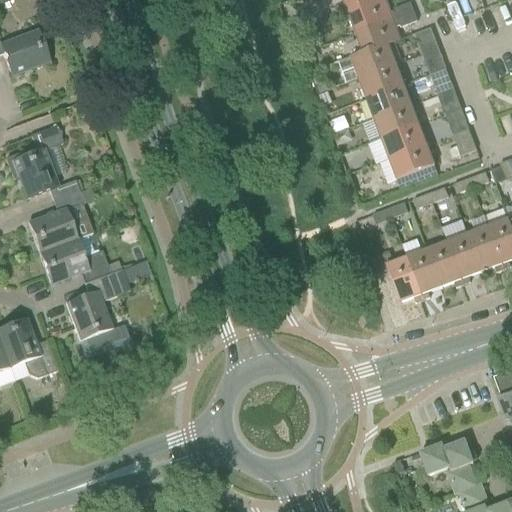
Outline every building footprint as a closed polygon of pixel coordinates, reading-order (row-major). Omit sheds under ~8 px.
[(340,0),(347,16),(384,2),(382,0),(340,0)] [(394,14),(389,16),(384,2),(347,16),(354,37),(413,15),(410,6),(393,12),(394,14)] [(400,30),(417,24),(413,15),(354,37),(361,57),(362,57),(387,48),(393,46),(399,44),(400,43),(395,30),(399,28),(400,30)] [(421,35),(414,37),(417,46),(417,47),(434,41),(430,31),(421,35)] [(37,35),(0,48),(0,57),(2,57),(11,79),(48,65),(37,35)] [(361,57),(349,62),(356,82),(400,66),(398,59),(393,46),(387,48),(362,57),(361,57)] [(442,62),(426,68),(429,78),(445,72),(442,62)] [(397,75),(403,73),(400,66),(356,82),(364,103),(402,88),(397,75)] [(445,72),(429,78),(433,87),(449,81),(445,72)] [(413,99),(407,101),(402,88),(364,103),(372,123),(416,106),(413,99)] [(457,103),(441,109),(444,118),(460,112),(457,103)] [(413,116),(418,114),(416,106),(372,123),(380,143),(418,129),(413,116)] [(460,112),(444,118),(448,127),(464,121),(460,112)] [(418,129),(380,143),(387,163),(431,147),(428,139),(423,126),(418,129)] [(42,154),(62,147),(55,129),(30,139),(35,153),(5,164),(13,185),(19,183),(26,202),(48,194),(53,206),(79,196),(74,183),(56,190),(42,154)] [(456,150),(447,153),(451,162),(460,159),(476,153),(472,143),(456,150)] [(429,156),(434,154),(431,147),(387,163),(395,184),(415,176),(434,169),(429,156)] [(505,183),(511,180),(511,176),(507,164),(499,167),(505,183)] [(354,167),(345,170),(348,178),(357,174),(354,167)] [(472,191),(488,185),(485,176),(469,182),(472,191)] [(456,197),(472,191),(469,182),(453,188),(456,197)] [(432,206),(448,200),(444,191),(428,197),(432,206)] [(57,216),(27,227),(38,257),(76,243),(70,228),(65,214),(81,207),(92,203),(88,192),(79,196),(53,206),(57,216)] [(416,212),(432,206),(428,197),(412,203),(416,212)] [(391,221),(407,216),(404,206),(388,212),(391,221)] [(375,228),(391,221),(388,212),(372,218),(375,228)] [(508,264),(511,262),(511,235),(505,217),(498,220),(500,226),(487,230),(503,273),(510,270),(508,264)] [(487,230),(474,235),(472,230),(465,232),(481,275),(494,270),(496,276),(503,273),(487,230)] [(467,280),(481,275),(465,232),(457,235),(460,241),(447,246),(463,288),(470,285),(467,280)] [(101,254),(83,261),(76,243),(38,257),(49,287),(79,276),(83,288),(109,278),(106,268),(101,254)] [(447,246),(433,251),(431,245),(424,248),(440,290),(453,285),(455,291),(463,288),(447,246)] [(427,295),(440,290),(424,248),(417,250),(419,256),(406,261),(422,303),(429,301),(427,295)] [(406,261),(393,266),(391,260),(384,263),(400,306),(413,301),(415,306),(422,303),(406,261)] [(117,264),(106,268),(109,278),(121,273),(117,264)] [(100,306),(129,295),(121,273),(109,278),(83,288),(87,298),(65,307),(79,344),(78,344),(78,345),(84,343),(88,355),(122,342),(117,330),(111,332),(111,331),(110,332),(100,306)] [(45,344),(34,348),(24,323),(0,331),(0,348),(9,371),(22,366),(27,378),(36,382),(57,374),(45,344)] [(0,374),(9,371),(0,348),(0,374)] [(511,375),(511,374),(493,381),(511,430),(511,375)] [(468,468),(472,466),(464,444),(420,460),(427,479),(444,473),(453,498),(459,497),(481,488),(480,486),(476,488),(468,468)] [(396,478),(404,475),(398,463),(391,466),(396,478)] [(485,511),(485,510),(488,509),(481,488),(459,497),(463,511),(485,511)] [(511,511),(511,503),(506,506),(489,511),(511,511)]
